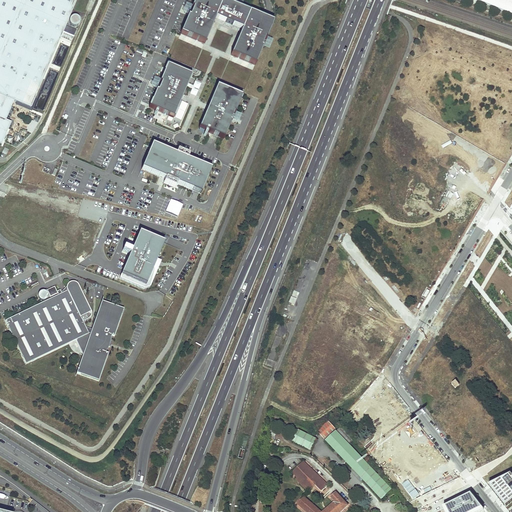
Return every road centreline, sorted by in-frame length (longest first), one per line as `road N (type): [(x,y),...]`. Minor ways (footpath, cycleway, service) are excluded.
road 1 (trunk): [(305,143),(155,511)]
road 2 (trunk): [(305,143),(219,324),(150,430),(131,493)]
road 3 (residential): [(495,511),(394,373),(493,206)]
road 4 (trunk): [(276,266),(380,0)]
road 5 (trunk): [(175,511),(276,266)]
road 6 (trunk): [(208,511),(276,266)]
road 7 (unclassified): [(0,237),(153,299)]
road 8 (trunk): [(360,0),(305,143)]
road 9 (tertiary): [(116,498),(81,489),(0,438)]
